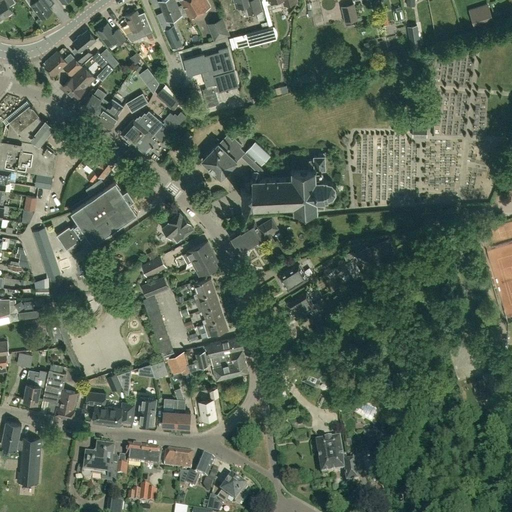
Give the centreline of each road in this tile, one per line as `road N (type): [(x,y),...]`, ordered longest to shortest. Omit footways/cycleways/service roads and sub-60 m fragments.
road 1 (residential): [(205,443),(244,414),(257,385),(244,301),(219,237),(67,105),(2,84)]
road 2 (residential): [(205,443),(0,412)]
